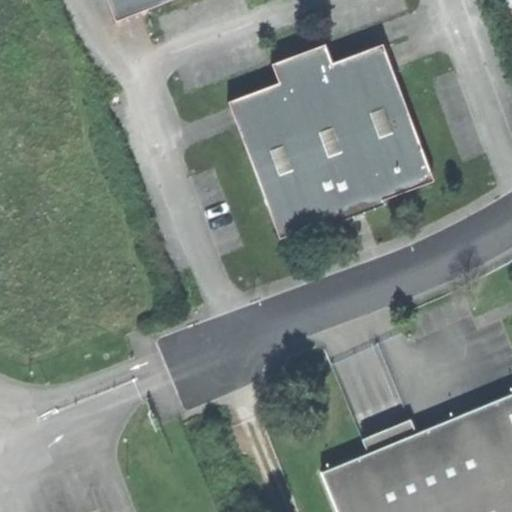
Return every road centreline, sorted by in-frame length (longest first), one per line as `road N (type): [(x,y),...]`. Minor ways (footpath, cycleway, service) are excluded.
road 1 (unclassified): [(511,217),(415,269),(201,351)]
road 2 (track): [(290,511),(224,342)]
